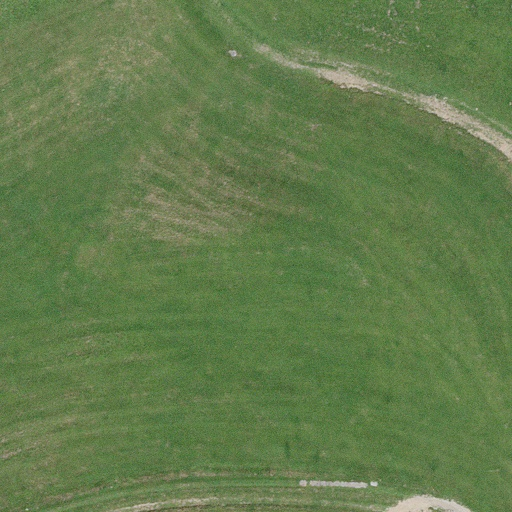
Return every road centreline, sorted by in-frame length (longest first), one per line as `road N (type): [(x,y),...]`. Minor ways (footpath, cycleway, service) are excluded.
road 1 (track): [(387,511),(224,502),(119,511)]
road 2 (track): [(511,166),(490,144),(283,42)]
